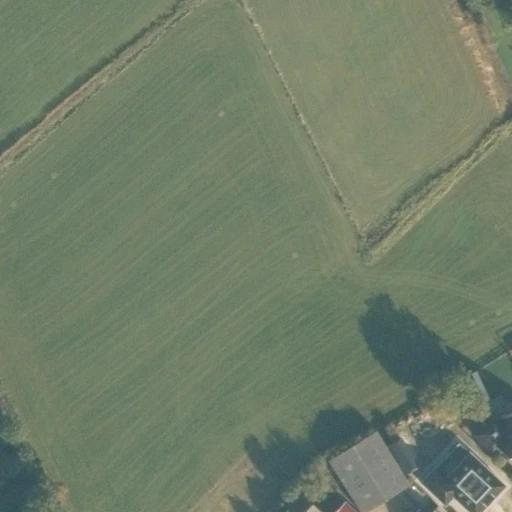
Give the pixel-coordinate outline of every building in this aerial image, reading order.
[(476,372),(466,378),(471,389),(481,383),(476,372)] [(501,420),(511,430),(511,396),(495,414),(501,420)] [(511,465),(511,430),(501,420),(484,438),(511,465)] [(471,423),(466,429),(475,437),(480,432),(471,423)] [(328,460),(360,511),(364,511),(410,484),(376,430),(328,460)] [(389,445),(398,460),(409,453),(400,438),(389,445)] [(444,505),(452,496),(469,511),(479,511),(504,485),(469,453),(446,478),(435,467),(420,483),(444,505)] [(321,511),(315,507),(301,493),(300,492),(288,505),(289,506),(283,511),(321,511)] [(332,511),(357,511),(344,500),(332,511)]
